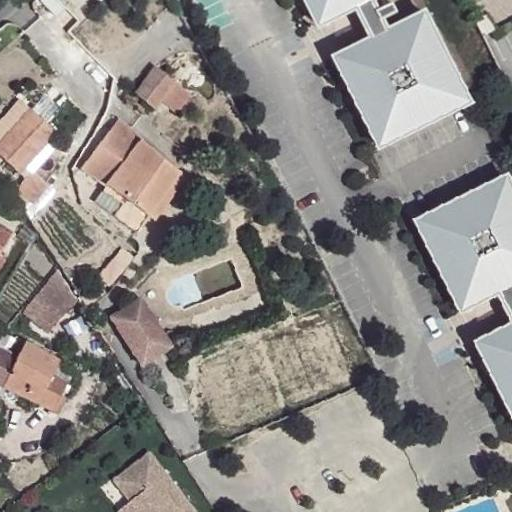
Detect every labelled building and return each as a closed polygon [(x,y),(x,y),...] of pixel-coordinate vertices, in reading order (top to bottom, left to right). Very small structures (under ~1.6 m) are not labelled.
[(307,0),(325,36),(363,17),(377,10),(396,0),(307,0)] [(377,10),(363,17),(379,49),(393,42),(387,30),(383,22),(377,10)] [(398,15),(383,22),(387,30),(401,23),(398,15)] [(379,49),(341,68),(386,157),(474,113),(430,24),(393,42),(379,49)] [(170,77),(152,64),(132,91),(154,109),(164,99),(177,85),(170,77)] [(188,95),(177,85),(164,99),(174,109),(188,95)] [(29,111),(0,143),(0,156),(18,173),(54,133),(29,111)] [(146,214),(148,216),(180,171),(142,138),(118,119),(82,168),(106,185),(146,214)] [(75,137),(82,128),(74,123),(68,131),(75,137)] [(180,171),(148,216),(154,220),(187,176),(180,171)] [(34,172),(18,189),(34,204),(50,186),(34,172)] [(511,188),(507,178),(418,223),(462,312),(499,294),(511,287),(511,188)] [(146,214),(106,185),(103,191),(94,203),(111,215),(134,231),(146,214)] [(0,253),(10,236),(0,230),(0,253)] [(57,273),(35,300),(52,314),(60,320),(75,302),(57,273)] [(511,287),(499,294),(511,320),(511,287)] [(171,343),(140,294),(109,313),(140,362),(171,343)] [(35,300),(26,310),(43,324),(52,314),(35,300)] [(511,326),(477,344),(511,414),(511,326)] [(16,358),(50,376),(57,361),(23,343),(16,358)] [(0,385),(3,387),(16,358),(0,348),(0,385)] [(3,387),(35,402),(50,376),(16,358),(3,387)] [(50,376),(62,381),(69,367),(57,361),(50,376)] [(35,402),(53,411),(66,384),(62,381),(50,376),(35,402)] [(160,448),(122,473),(136,496),(146,511),(181,511),(195,503),(160,448)] [(124,504),(129,511),(146,511),(136,496),(124,504)] [(200,511),(195,503),(181,511),(200,511)]
